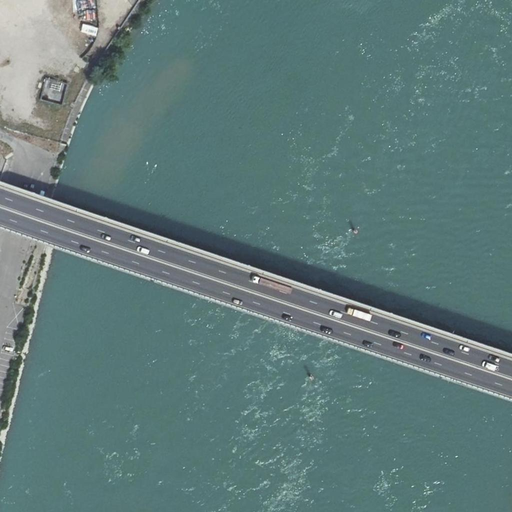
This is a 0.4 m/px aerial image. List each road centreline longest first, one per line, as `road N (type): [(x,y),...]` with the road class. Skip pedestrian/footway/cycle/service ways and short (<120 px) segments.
road 1 (trunk): [(0,213),(511,384)]
road 2 (trunk): [(511,365),(0,194)]
